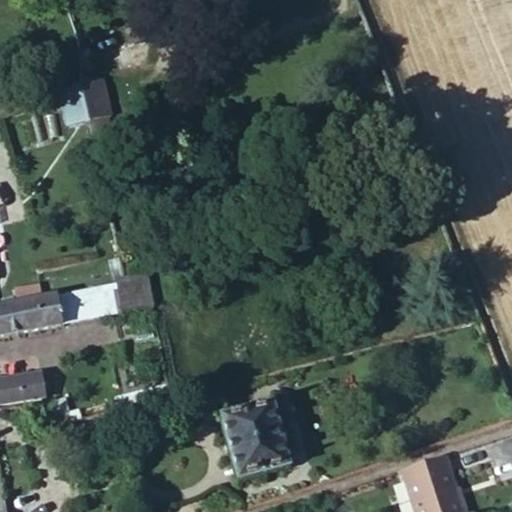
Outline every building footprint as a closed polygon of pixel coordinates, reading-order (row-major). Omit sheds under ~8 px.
[(82,89),(88,118),(90,124),(111,120),(102,84),(82,89)] [(81,87),(63,92),(70,122),(88,118),(82,89),(81,87)] [(154,306),(148,273),(117,285),(118,289),(126,314),(135,313),(154,306)] [(126,314),(118,289),(57,299),(61,326),(126,314)] [(0,337),(61,326),(57,299),(15,307),(3,309),(0,309),(0,337)] [(0,382),(0,406),(44,399),(41,377),(0,382)] [(273,403),(221,417),(238,481),(290,467),(273,403)] [(458,511),(440,457),(398,471),(412,511),(458,511)]
